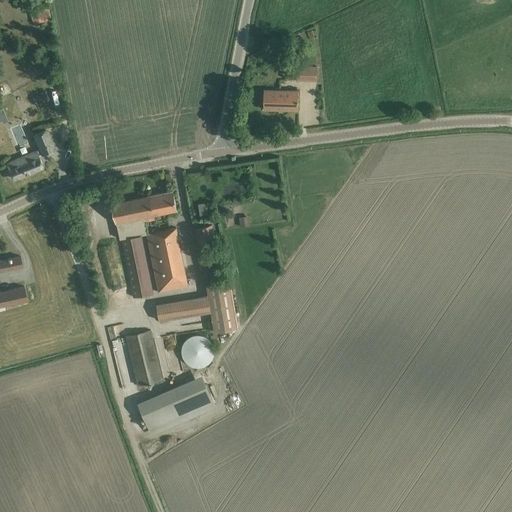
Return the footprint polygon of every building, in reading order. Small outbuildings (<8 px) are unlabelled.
[(36,96),(41,105),(50,100),(44,91),(36,96)] [(265,91),(265,109),(298,110),(298,91),(265,91)] [(7,163),(9,169),(10,171),(10,173),(11,176),(13,176),(14,179),(42,167),(41,165),(42,163),(40,160),(39,159),(37,156),(54,149),(46,131),(35,135),(41,149),(34,152),(7,163)] [(182,149),(182,141),(160,141),(160,149),(182,149)] [(11,186),(42,177),(40,171),(10,180),(11,186)] [(136,236),(147,234),(148,234),(144,217),(178,211),(174,191),(113,203),(120,240),(122,239),(134,298),(148,295),(136,236)] [(241,218),(242,228),(252,227),(251,217),(241,218)] [(196,227),(200,244),(207,242),(215,241),(212,224),(196,227)] [(177,228),(148,234),(147,234),(159,293),(189,286),(177,228)] [(200,244),(196,245),(205,285),(215,283),(207,242),(200,244)] [(21,256),(0,260),(0,271),(23,266),(21,256)] [(230,281),(207,285),(209,296),(157,305),(160,321),(211,312),(215,332),(238,328),(230,281)] [(24,286),(0,291),(0,310),(6,310),(5,306),(27,301),(24,286)] [(127,336),(134,368),(139,385),(163,380),(151,330),(127,336)] [(108,345),(120,345),(119,332),(108,332),(108,345)] [(187,342),(186,344),(185,345),(184,347),(184,348),(184,349),(183,350),(183,351),(183,352),(183,354),(184,356),(184,357),(185,359),(186,360),(187,362),(188,363),(190,365),(191,366),(192,367),(194,367),(196,368),(198,368),(199,368),(201,368),(203,368),(205,367),(206,367),(208,366),(209,365),(210,364),(212,362),(213,361),(213,360),(214,359),(214,358),(215,356),(215,354),(215,353),(215,351),(215,350),(215,349),(215,347),(214,346),(214,345),(213,344),(212,343),(211,341),(209,340),(208,338),(206,338),(205,337),(203,337),(202,336),(200,336),(199,336),(198,336),(196,336),(195,337),(194,337),(193,337),(191,338),(190,339),(189,340),(188,341),(187,342)] [(215,402),(207,384),(142,412),(150,430),(215,402)]
